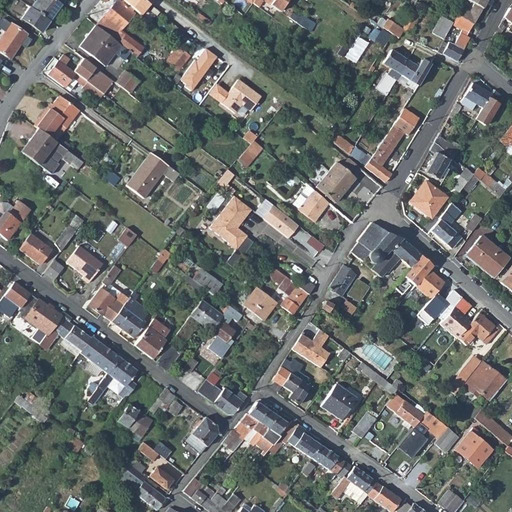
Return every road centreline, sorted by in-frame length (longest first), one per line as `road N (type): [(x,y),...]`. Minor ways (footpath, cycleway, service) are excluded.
road 1 (residential): [(226,427),(0,254)]
road 2 (residential): [(258,389),(364,217),(381,212)]
road 3 (residential): [(258,389),(431,511)]
road 4 (residential): [(472,59),(381,212)]
road 5 (residential): [(381,212),(511,323)]
road 6 (residential): [(90,0),(0,120)]
